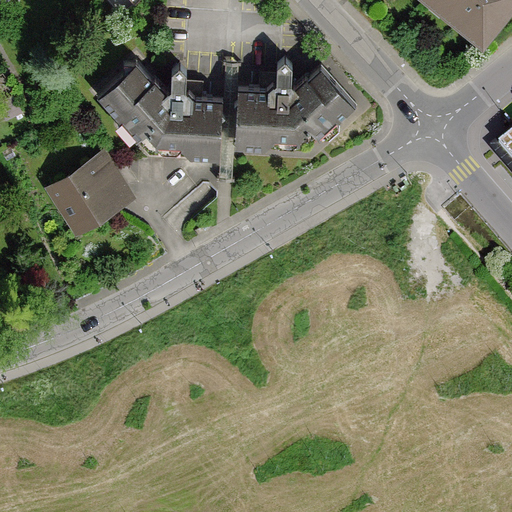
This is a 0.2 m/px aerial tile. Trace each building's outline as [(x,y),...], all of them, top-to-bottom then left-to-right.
[(511,0),(447,0),(443,5),(461,19),(465,14),(487,31),(501,14),(503,15),(511,3),(511,0)] [(339,117),(356,102),(321,63),(308,75),(306,72),(295,82),(291,78),(292,63),(285,55),(277,62),(277,71),(261,71),(260,84),(238,83),(234,144),(305,148),(321,134),(328,134),(339,125),(339,117)] [(149,151),(220,155),(223,95),(201,93),(202,80),(186,79),(187,69),(180,62),(172,69),(171,84),(166,87),(155,75),(153,76),(136,57),(134,59),(123,59),(123,69),(97,92),(119,117),(118,124),(128,135),(135,135),(149,151)] [(511,134),(499,145),(511,160),(511,134)] [(94,218),(116,204),(90,161),(52,184),(75,220),(89,211),(94,218)]
